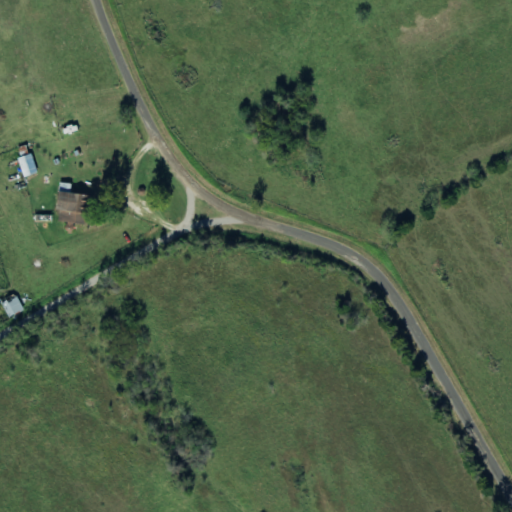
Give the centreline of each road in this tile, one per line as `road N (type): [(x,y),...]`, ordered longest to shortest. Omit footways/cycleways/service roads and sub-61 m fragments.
road 1 (residential): [(511,486),(397,288),(345,248),(222,202),(179,163),(103,0)]
road 2 (residential): [(0,341),(222,202)]
